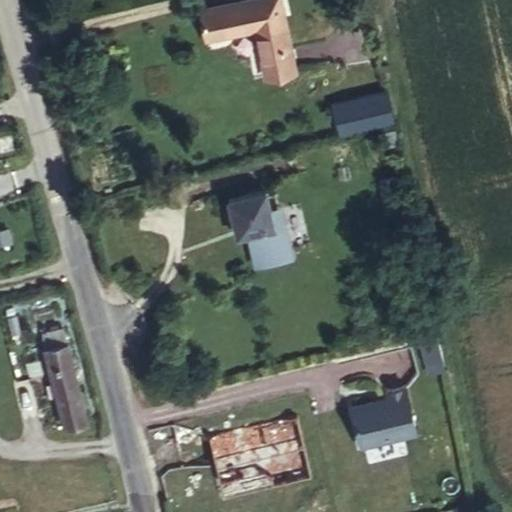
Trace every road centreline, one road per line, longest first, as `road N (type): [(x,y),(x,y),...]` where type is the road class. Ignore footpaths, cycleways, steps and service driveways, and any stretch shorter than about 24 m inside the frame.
road 1 (track): [(378,0),(481,475),(511,509)]
road 2 (tertiary): [(3,0),(132,511)]
